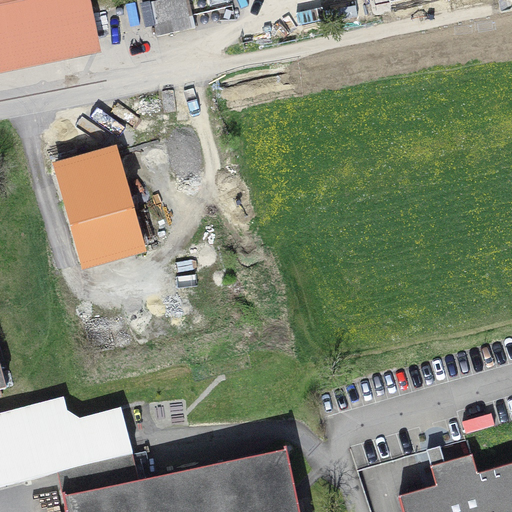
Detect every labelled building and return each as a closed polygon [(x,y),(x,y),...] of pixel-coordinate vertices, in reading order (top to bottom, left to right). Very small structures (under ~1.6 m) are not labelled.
[(87,0),(0,0),(0,59),(95,40),(87,0)] [(195,28),(188,0),(166,0),(149,4),(157,37),(195,28)] [(142,250),(115,152),(55,169),(83,267),(142,250)] [(0,487),(57,472),(62,497),(141,482),(120,409),(79,420),(63,411),(60,400),(0,415),(0,487)] [(299,511),(286,451),(141,482),(62,497),(65,511),(299,511)] [(511,511),(511,464),(476,475),(471,457),(431,468),(436,486),(398,497),(402,511),(511,511)]
